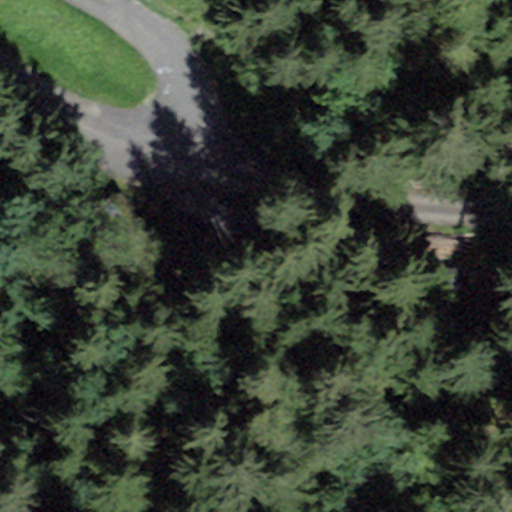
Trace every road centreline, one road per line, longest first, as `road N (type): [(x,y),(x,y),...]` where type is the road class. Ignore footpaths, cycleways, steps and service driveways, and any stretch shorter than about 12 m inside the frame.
road 1 (track): [(184,103),(511,172)]
road 2 (track): [(0,68),(136,111),(184,103)]
road 3 (track): [(184,103),(187,61),(91,0)]
